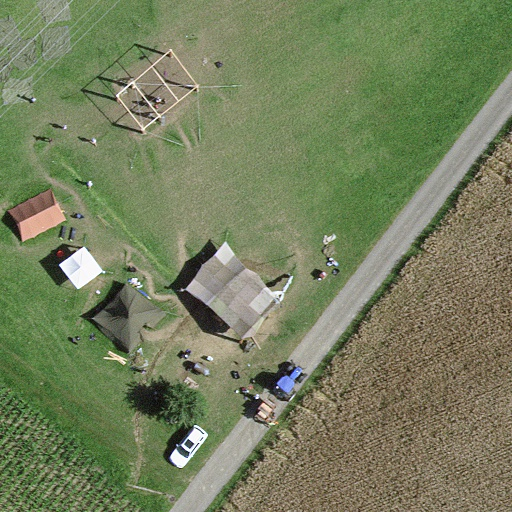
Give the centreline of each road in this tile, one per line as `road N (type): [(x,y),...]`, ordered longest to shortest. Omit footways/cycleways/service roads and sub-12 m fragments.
road 1 (track): [(193,511),(511,101)]
road 2 (track): [(200,502),(0,358)]
